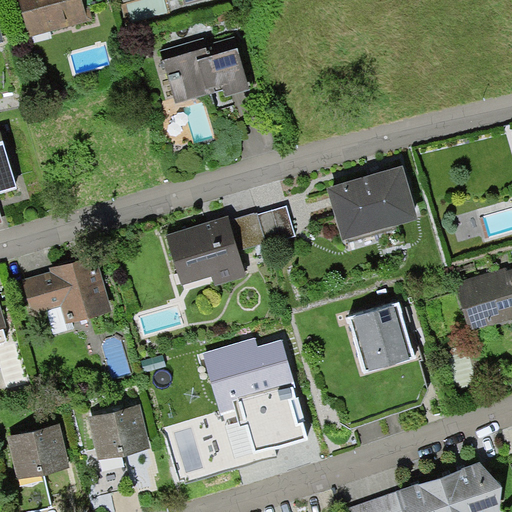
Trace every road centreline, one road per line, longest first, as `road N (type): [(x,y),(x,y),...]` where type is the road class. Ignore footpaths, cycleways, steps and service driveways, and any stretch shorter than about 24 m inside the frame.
road 1 (residential): [(0,249),(511,109)]
road 2 (residential): [(194,511),(511,412)]
